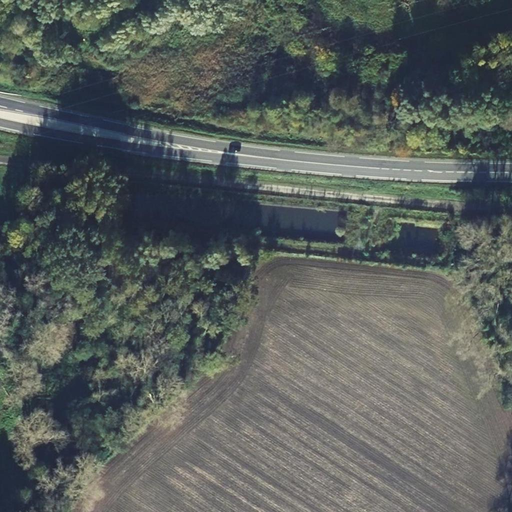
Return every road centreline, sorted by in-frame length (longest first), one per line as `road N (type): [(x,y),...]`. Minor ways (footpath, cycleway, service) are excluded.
road 1 (secondary): [(0,115),(221,152),(389,169),(511,171)]
road 2 (track): [(0,162),(511,213)]
